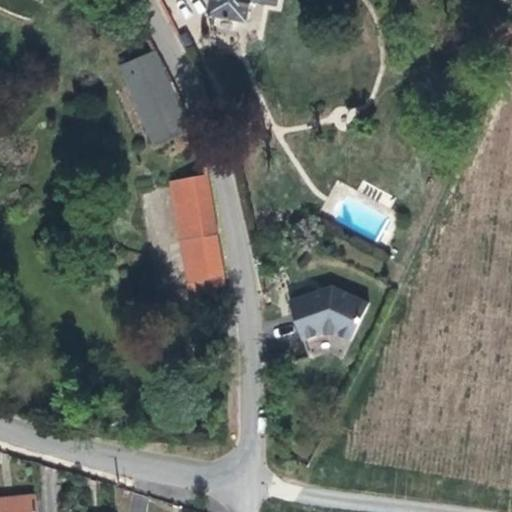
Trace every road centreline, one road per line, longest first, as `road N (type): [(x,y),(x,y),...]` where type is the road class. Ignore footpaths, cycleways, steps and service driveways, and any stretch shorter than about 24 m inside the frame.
road 1 (residential): [(148,0),(207,122),(226,194),(248,344),(246,485),(155,475),(0,432)]
road 2 (track): [(250,511),(246,485),(421,511)]
